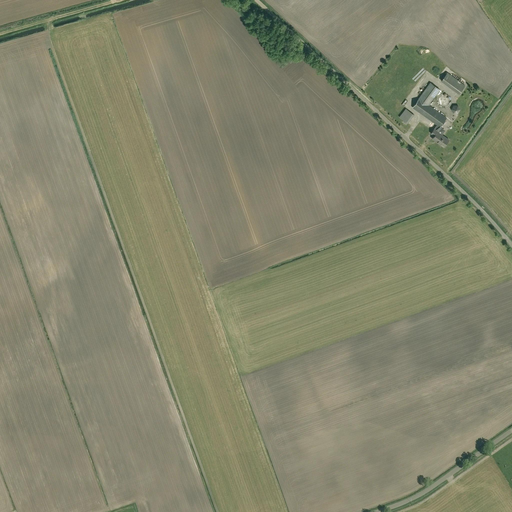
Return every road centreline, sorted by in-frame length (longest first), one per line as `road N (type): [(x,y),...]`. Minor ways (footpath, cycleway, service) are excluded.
road 1 (unclassified): [(511,244),(256,0)]
road 2 (unclassified): [(377,511),(418,496),(511,430)]
road 3 (track): [(121,0),(0,33)]
